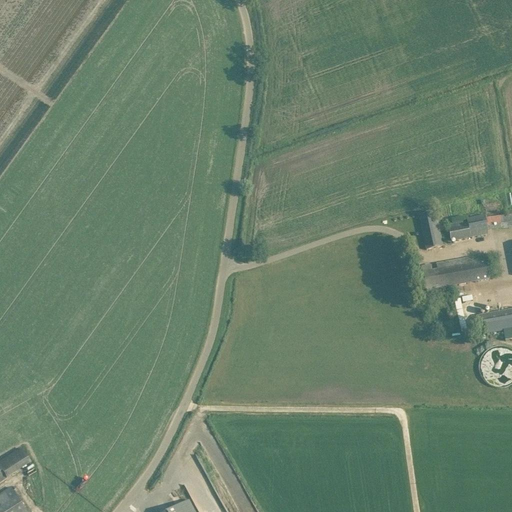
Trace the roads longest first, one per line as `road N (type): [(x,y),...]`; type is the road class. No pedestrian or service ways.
road 1 (unclassified): [(119,511),(177,420),(219,297),(254,68),(240,0)]
road 2 (track): [(416,511),(402,415),(182,407)]
